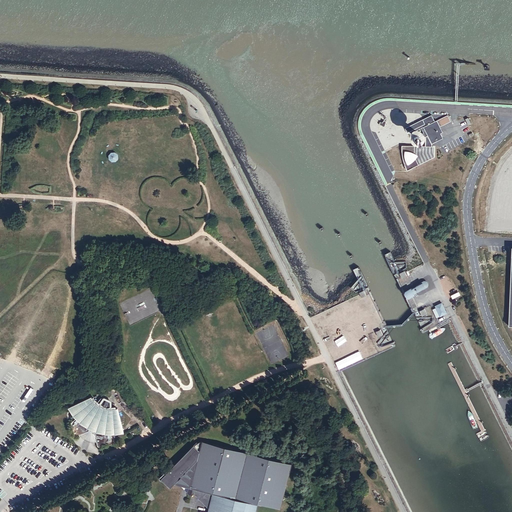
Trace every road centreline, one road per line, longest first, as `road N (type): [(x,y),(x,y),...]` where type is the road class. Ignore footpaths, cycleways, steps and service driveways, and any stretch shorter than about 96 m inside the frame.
road 1 (unclassified): [(511,429),(390,182)]
road 2 (track): [(79,464),(277,370),(325,358)]
road 3 (unclassified): [(511,126),(482,157),(467,209),(479,288),(511,362)]
road 4 (unclassified): [(511,112),(376,108),(366,131),(390,182)]
